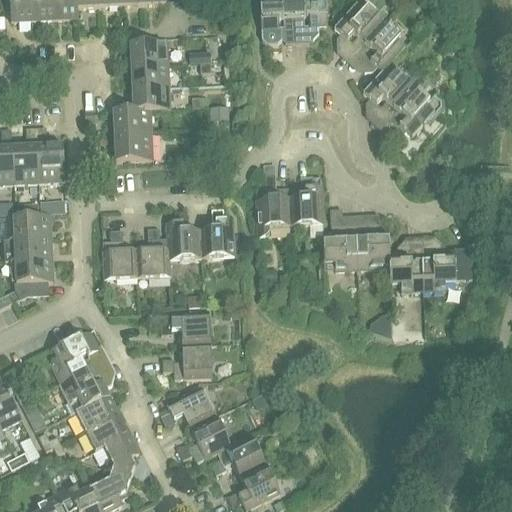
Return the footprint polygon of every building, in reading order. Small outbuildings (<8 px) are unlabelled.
[(9,0),(10,26),(33,25),(32,0),(9,0)] [(54,0),(32,0),(33,25),(55,24),(54,0)] [(54,0),(55,24),(77,23),(75,0),(54,0)] [(75,0),(77,23),(77,22),(77,12),(98,11),(97,0),(75,0)] [(119,0),(97,0),(98,11),(120,10),(119,0)] [(141,0),(119,0),(120,10),(142,9),(141,0)] [(164,0),(141,0),(142,9),(165,8),(164,0)] [(282,34),(279,34),(278,24),(289,24),(289,29),(293,29),(292,0),(258,0),(260,34),(269,34),(269,39),(275,45),(282,41),(282,34)] [(318,37),(318,31),(326,31),(325,0),(292,0),(293,29),(300,29),(300,23),(308,23),(308,32),(305,32),(306,39),(313,43),(318,37)] [(349,48),(347,46),(353,39),(361,46),(357,49),(361,53),(384,27),(367,12),(364,16),(357,9),(334,34),(340,39),(336,43),(337,51),(344,53),(349,48)] [(382,77),(404,53),(412,44),(388,23),(384,27),(361,53),(365,57),(369,53),(375,59),(369,65),(367,63),(362,69),(365,76),(373,76),(376,72),(382,77)] [(222,66),(221,40),(220,38),(208,39),(209,57),(189,57),(189,68),(210,67),(222,66)] [(129,48),(130,71),(167,69),(166,46),(129,48)] [(210,77),(210,67),(199,68),(200,78),(210,77)] [(130,71),(132,93),(168,91),(167,69),(130,71)] [(375,110),(382,103),(389,110),(386,114),(389,117),(413,92),(396,76),(392,80),(385,74),(362,98),(369,104),(365,108),(366,116),(373,118),(378,113),(375,110)] [(132,93),(133,114),(133,115),(149,114),(149,115),(170,114),(168,91),(132,93)] [(402,141),(405,137),(410,141),(432,118),(438,123),(439,122),(436,120),(443,114),(442,105),(436,98),(437,96),(436,95),(427,105),(413,92),(389,117),(394,121),(397,117),(404,123),(397,130),(396,128),(391,134),(394,141),(402,141)] [(202,112),(201,102),(191,103),(192,112),(202,112)] [(210,112),(210,122),(228,122),(227,111),(210,112)] [(112,115),(114,141),(150,139),(149,115),(149,114),(133,115),(133,114),(112,115)] [(84,116),(85,127),(95,126),(95,116),(84,116)] [(26,143),(36,142),(36,132),(25,133),(26,143)] [(46,142),(46,137),(45,132),(36,132),(36,142),(46,142)] [(10,134),(0,134),(1,144),(10,144),(10,134)] [(193,163),(205,162),(207,162),(206,137),(191,137),(193,163)] [(152,165),(150,139),(114,141),(115,167),(152,165)] [(62,150),(37,151),(39,187),(64,186),(62,150)] [(37,151),(11,152),(13,188),(39,187),(37,151)] [(11,152),(0,152),(0,188),(13,188),(11,152)] [(86,161),(87,172),(97,171),(97,161),(86,161)] [(269,236),(269,232),(289,231),(288,196),(276,197),(275,178),(263,179),(264,193),(255,194),(257,242),(264,241),(269,236)] [(300,181),(301,196),(288,196),(289,231),(323,229),(321,191),(312,192),(312,180),(300,181)] [(54,205),(55,218),(65,217),(63,204),(54,205)] [(330,231),(330,237),(322,238),(323,267),(334,267),(335,275),(357,274),(356,260),(355,239),(349,240),(349,245),(340,245),(339,237),(342,237),(342,231),(342,213),(329,214),(330,231)] [(211,226),(215,226),(215,234),(199,235),(200,264),(240,262),(238,241),(232,241),(232,224),(223,224),(223,214),(211,214),(211,226)] [(174,216),(174,227),(166,227),(166,243),(167,243),(169,266),(170,266),(200,264),(199,235),(183,236),(183,228),(186,228),(186,216),(174,216)] [(49,219),(12,221),(13,244),(50,242),(49,219)] [(368,237),(370,237),(370,244),(360,244),(360,239),(355,239),(356,260),(357,274),(379,273),(378,265),(389,264),(388,257),(387,235),(380,235),(379,228),(379,220),(367,220),(367,229),(368,237)] [(147,245),(151,245),(151,254),(136,255),(137,283),(170,282),(170,266),(169,266),(167,243),(166,243),(159,243),(159,233),(147,233),(147,245)] [(102,246),(104,285),(137,283),(136,255),(119,255),(119,247),(122,247),(122,234),(110,235),(110,246),(102,246)] [(13,244),(15,265),(51,264),(50,242),(13,244)] [(432,255),(435,255),(436,263),(425,264),(425,258),(421,259),(422,295),(444,295),(444,286),(455,286),(455,284),(471,284),(470,252),(453,253),(453,254),(445,255),(445,249),(439,244),(432,248),(432,255)] [(395,252),(396,257),(388,257),(389,264),(390,288),(400,288),(401,296),(422,295),(421,259),(414,259),(414,264),(405,264),(405,257),(409,257),(408,250),(401,246),(395,252)] [(16,294),(7,299),(11,308),(27,300),(46,299),(45,287),(53,286),(51,264),(15,265),(16,294)] [(261,273),(261,285),(277,284),(276,272),(261,273)] [(282,296),(284,304),(284,305),(293,303),(292,295),(282,296)] [(0,313),(11,308),(7,299),(0,302),(0,313)] [(188,299),(188,311),(203,311),(203,302),(201,302),(201,299),(188,299)] [(172,339),(172,335),(181,335),(181,351),(210,350),(209,317),(170,318),(170,327),(160,327),(161,339),(172,339)] [(91,354),(87,357),(79,341),(52,355),(58,365),(48,369),(59,389),(86,375),(83,369),(91,365),(92,368),(99,365),(99,357),(91,354)] [(161,364),(162,369),(162,376),(173,376),(173,385),(212,383),(210,350),(181,351),(182,367),(173,367),(173,364),(161,364)] [(99,382),(100,385),(93,388),(86,375),(59,389),(68,406),(64,409),(70,420),(74,418),(108,400),(105,393),(110,391),(112,383),(105,379),(99,382)] [(5,390),(4,391),(0,392),(0,432),(1,434),(21,423),(5,390)] [(176,427),(174,423),(182,419),(189,434),(214,421),(200,391),(166,409),(170,417),(161,421),(166,432),(176,427)] [(15,397),(21,409),(31,403),(25,392),(15,397)] [(74,418),(85,437),(118,419),(108,400),(74,418)] [(95,456),(104,452),(103,451),(128,439),(118,419),(85,437),(95,456)] [(30,426),(35,436),(47,431),(42,420),(30,426)] [(182,465),(192,460),(196,468),(216,458),(216,457),(229,450),(214,421),(189,434),(197,449),(189,452),(188,449),(177,454),(182,465)] [(37,441),(45,456),(51,453),(48,446),(49,445),(45,437),(37,441)] [(113,470),(111,478),(130,485),(134,470),(130,462),(138,458),(128,439),(103,451),(104,452),(113,470)] [(226,474),(224,471),(232,467),(239,482),(265,469),(250,439),(229,450),(216,457),(216,458),(220,464),(210,469),(215,479),(226,474)] [(36,440),(24,446),(33,465),(46,459),(36,440)] [(52,453),(56,460),(64,456),(56,441),(49,445),(48,446),(51,453),(52,453)] [(20,471),(29,466),(24,457),(15,462),(20,471)] [(11,476),(20,471),(15,462),(6,466),(11,476)] [(231,511),(233,511),(241,508),(243,511),(252,511),(279,498),(265,469),(239,482),(246,495),(238,499),(237,496),(226,501),(231,511)] [(31,477),(34,485),(43,481),(39,473),(31,477)] [(90,494),(89,494),(98,511),(116,511),(122,509),(118,501),(125,497),(130,485),(111,478),(109,484),(90,494)] [(98,511),(89,494),(79,496),(75,488),(55,498),(61,511),(98,511)] [(61,511),(55,498),(35,508),(37,511),(61,511)] [(286,511),(287,511),(286,509),(283,503),(273,508),(274,511),(286,511)]
